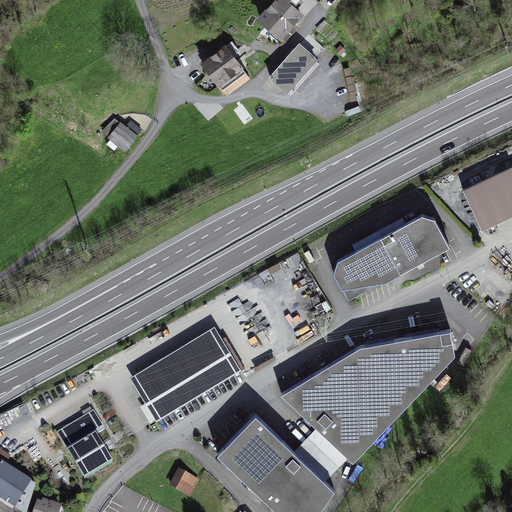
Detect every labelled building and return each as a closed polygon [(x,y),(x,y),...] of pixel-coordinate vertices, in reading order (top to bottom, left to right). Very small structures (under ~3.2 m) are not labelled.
[(277,0),(260,19),(271,28),(273,26),(283,35),(301,15),(293,7),(299,0),(277,0)] [(232,42),(203,63),(225,94),(250,76),(238,60),(243,56),(232,42)] [(299,45),(270,78),(291,96),(320,63),(299,45)] [(351,68),(346,69),(349,93),(354,92),(351,68)] [(138,134),(122,121),(109,138),(126,150),(138,134)] [(511,166),(463,190),(483,230),(511,216),(511,166)] [(334,273),(349,301),(450,246),(435,218),(422,214),(337,261),(334,273)] [(348,457),(353,461),(455,354),(450,330),(359,346),(282,394),(317,427),(348,457)] [(219,335),(135,386),(156,421),(241,370),(219,335)] [(113,463),(96,435),(104,430),(94,412),(58,433),(85,479),(113,463)] [(256,414),(217,454),(277,511),(317,511),(324,506),(334,490),(325,481),(295,451),(256,414)] [(348,457),(317,427),(295,451),(325,481),(348,457)] [(0,497),(15,507),(31,482),(1,463),(0,465),(0,497)] [(172,486),(190,496),(197,482),(180,472),(172,486)] [(39,503),(36,511),(57,511),(60,507),(45,502),(44,505),(39,503)]
